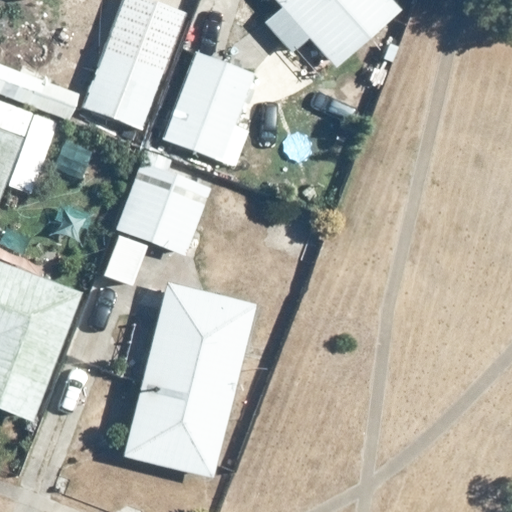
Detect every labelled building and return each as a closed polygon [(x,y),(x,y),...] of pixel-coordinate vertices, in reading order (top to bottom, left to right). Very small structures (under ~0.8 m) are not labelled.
[(180,13),(144,0),(114,0),(75,109),(136,131),(180,13)] [(268,0),(278,11),(261,26),(286,55),(304,40),(331,72),(395,16),(380,0),(268,0)] [(249,77),(189,54),(157,142),(231,169),(244,132),(230,127),(249,77)] [(0,188),(22,134),(0,125),(0,188)] [(200,205),(132,181),(113,237),(181,260),(200,205)] [(79,292),(0,261),(0,415),(27,426),(79,292)] [(251,308),(161,286),(119,461),(209,483),(251,308)]
